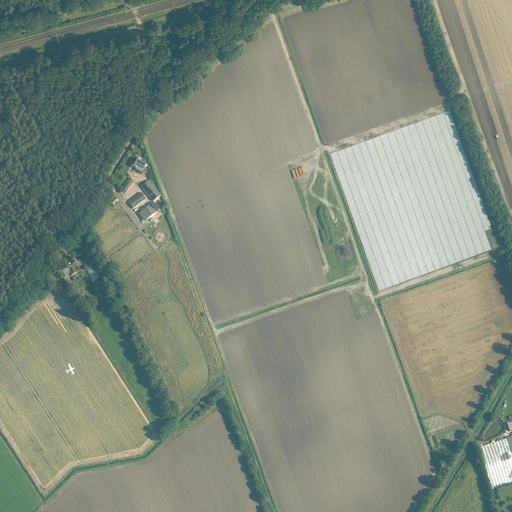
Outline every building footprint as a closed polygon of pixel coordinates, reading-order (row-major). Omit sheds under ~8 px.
[(143,163),(139,161),(135,159),(131,166),(142,172),(146,165),(143,163)] [(134,182),(133,182),(129,179),(121,190),(126,193),(134,182)] [(153,202),(161,196),(149,182),(142,187),(153,202)] [(133,209),(146,200),(141,193),(128,203),(133,209)] [(156,214),(151,206),(139,214),(144,222),(156,214)] [(89,256),(84,259),(89,268),(94,264),(89,256)] [(71,276),(73,275),(77,272),(75,269),(74,267),(77,265),(74,261),(60,270),(65,277),(70,274),(71,276)] [(73,295),(83,310),(91,305),(88,299),(84,301),(81,296),(85,294),(83,289),(73,295)] [(511,483),(511,455),(507,439),(477,448),(491,490),(511,483)]
